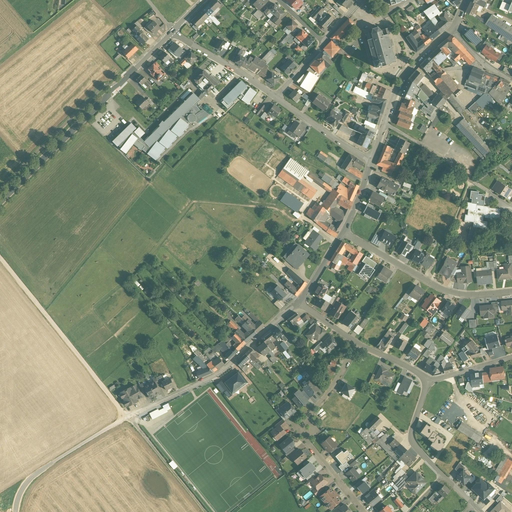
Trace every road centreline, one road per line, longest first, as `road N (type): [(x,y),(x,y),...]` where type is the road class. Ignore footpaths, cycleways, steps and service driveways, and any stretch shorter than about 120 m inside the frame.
road 1 (tertiary): [(173,30),(0,201)]
road 2 (residential): [(299,302),(211,376),(127,416)]
road 3 (track): [(127,416),(0,257)]
road 4 (residential): [(343,234),(449,292),(511,292)]
road 5 (residential): [(511,207),(384,125)]
road 6 (residential): [(424,382),(413,447),(472,505)]
road 7 (residential): [(173,30),(276,97)]
road 8 (track): [(127,416),(204,511)]
road 9 (residential): [(452,27),(397,85),(384,125)]
